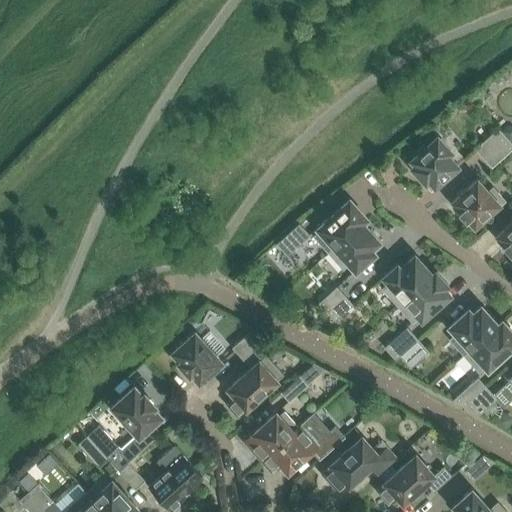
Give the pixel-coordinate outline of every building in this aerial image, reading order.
[(511,138),(511,127),(505,127),(501,131),(506,137),(509,141),(511,138)] [(483,158),(506,137),(501,131),(498,128),(475,149),(483,158)] [(457,166),(447,154),(451,151),(437,136),(410,160),(414,164),(411,167),(425,183),(428,180),(434,186),(457,166)] [(491,167),(511,147),(511,144),(509,141),(506,137),(483,158),(491,167)] [(474,226),(503,200),(491,186),(487,190),(477,179),(451,201),(459,210),(459,211),(465,218),(466,218),(474,226)] [(328,252),(362,222),(356,216),(361,212),(349,199),(317,228),(319,231),(314,236),(328,252)] [(511,253),(511,220),(496,235),(504,244),(503,245),(510,252),(511,253)] [(365,253),(379,241),(362,222),(328,252),(343,268),(348,263),(355,270),(369,258),(365,253)] [(287,255),(310,235),(299,223),(276,243),(287,255)] [(397,305),(435,270),(432,273),(418,258),(416,260),(412,256),(400,267),(397,264),(382,277),(388,283),(383,288),(397,305)] [(421,320),(448,296),(444,291),(446,290),(445,288),(448,285),(435,270),(397,305),(412,321),(418,316),(421,320)] [(326,312),(345,295),(337,286),(318,303),(326,312)] [(334,321),(353,305),(345,295),(326,312),(334,321)] [(464,355),(498,325),(480,306),(466,318),(461,313),(447,325),(454,333),(449,338),(464,355)] [(487,369),(511,346),(511,331),(508,327),(503,331),(498,325),(464,355),(479,371),(484,366),(487,369)] [(399,355),(418,339),(407,326),(384,347),(395,359),(399,355)] [(250,330),(232,347),(234,349),(243,359),(261,342),(253,333),(250,330)] [(222,362),(194,331),(171,352),(179,361),(177,362),(189,375),(191,374),(199,382),(222,362)] [(234,395),(227,402),(238,415),(276,381),(284,374),(266,354),(273,348),(264,339),(261,342),(243,359),(250,367),(227,388),(234,395)] [(410,367),(428,351),(418,339),(399,355),(410,367)] [(289,401),(307,384),(299,376),(281,392),(289,401)] [(465,406),(487,387),(477,376),(452,399),(465,406)] [(161,416),(153,407),(155,406),(144,393),(142,395),(134,386),(111,406),(138,437),(161,416)] [(475,411),(494,395),(487,387),(465,406),(475,411)] [(262,460),(306,420),(306,419),(298,426),(282,409),(277,414),(276,412),(244,440),(262,460)] [(502,412),(496,423),(506,428),(509,422),(508,416),(502,412)] [(287,472),(318,444),(316,441),(321,436),(306,420),(262,460),(270,453),(287,472)] [(108,458),(87,435),(78,443),(98,466),(108,458)] [(378,474),(396,458),(381,441),(372,449),(361,437),(322,472),(340,492),(370,465),(378,474)] [(118,470),(128,462),(137,453),(129,444),(110,461),(118,470)] [(473,480),(494,460),(483,454),(464,471),(473,480)] [(168,508),(202,477),(201,476),(202,476),(184,455),(149,486),(168,508)] [(430,494),(448,477),(440,468),(430,477),(412,457),(377,489),(389,502),(396,495),(402,502),(422,485),(430,494)] [(144,480),(128,462),(118,470),(135,488),(144,480)] [(136,507),(111,479),(108,483),(103,477),(86,492),(104,511),(132,511),(131,510),(136,507)] [(54,501),(37,483),(28,491),(45,510),(54,501)] [(506,511),(497,501),(489,509),(471,489),(453,506),(457,511),(506,511)] [(41,511),(45,510),(28,491),(19,499),(30,511),(41,511)] [(104,511),(86,492),(70,507),(74,511),(104,511)]
